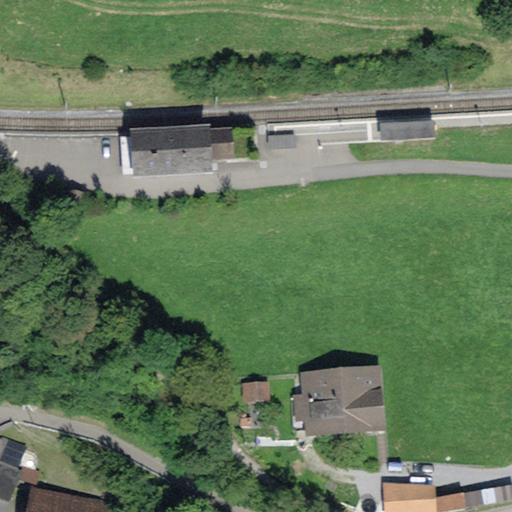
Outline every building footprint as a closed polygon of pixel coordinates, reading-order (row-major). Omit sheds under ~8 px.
[(381,126),(382,141),(436,139),(435,123),(381,126)] [(203,158),(227,157),(226,135),(138,140),(140,172),(204,169),(203,158)] [(297,137),(268,138),(269,151),(297,149),(297,137)] [(78,192),(64,191),(63,210),(77,211),(78,192)] [(376,424),(372,378),(311,382),(313,401),(297,402),(298,419),(314,418),(315,428),(376,424)] [(267,400),(266,383),(244,385),(245,401),(267,400)] [(0,502),(11,477),(0,472),(0,502)] [(386,486),(386,511),(433,511),(433,489),(386,486)] [(33,511),(116,511),(117,508),(37,494),(33,511)]
